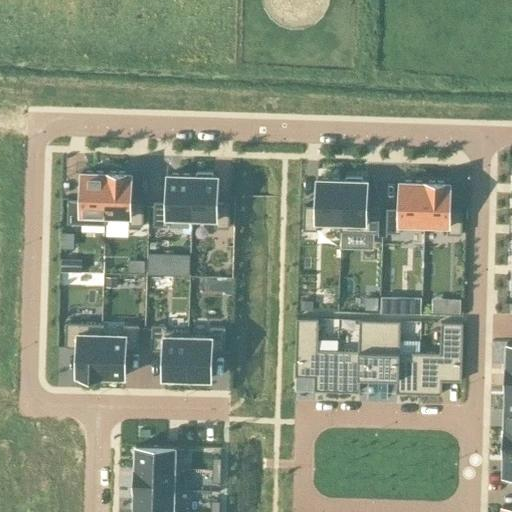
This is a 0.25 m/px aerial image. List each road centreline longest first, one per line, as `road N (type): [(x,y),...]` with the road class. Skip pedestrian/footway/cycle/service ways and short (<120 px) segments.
road 1 (residential): [(93,407),(29,405),(37,119),(483,132)]
road 2 (residential): [(474,422),(301,417),(299,507),(462,511)]
road 3 (residential): [(483,132),(477,324)]
road 4 (residential): [(216,409),(93,407)]
